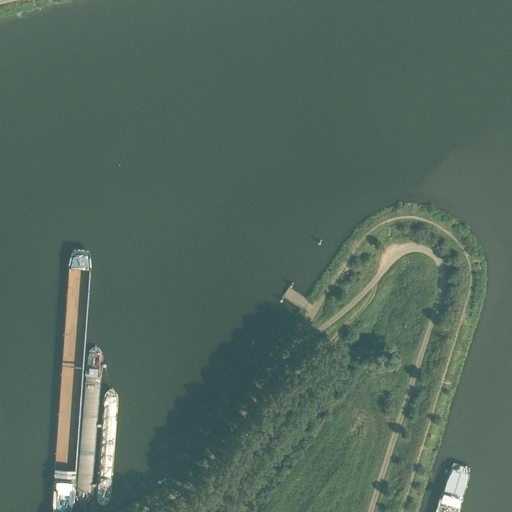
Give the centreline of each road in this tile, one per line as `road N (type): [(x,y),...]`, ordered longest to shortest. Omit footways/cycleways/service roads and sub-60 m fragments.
road 1 (unclassified): [(372,511),(440,292),(437,259),(414,247),(400,252),(284,355)]
road 2 (residential): [(284,355),(203,470),(141,511)]
